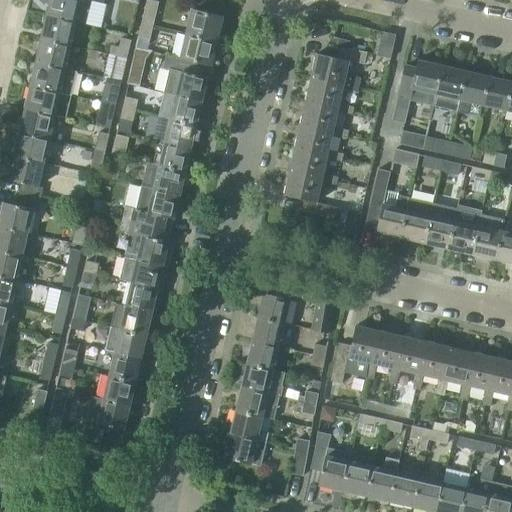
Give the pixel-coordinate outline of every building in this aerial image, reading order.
[(49,0),(46,16),(75,23),(85,25),(90,1),(102,4),(102,0),(49,0)] [(146,0),(140,25),(152,28),(158,3),(157,2),(157,3),(147,1),(148,0),(146,0)] [(191,11),(186,36),(216,42),(222,18),(191,11)] [(46,16),(41,40),(70,47),(75,23),(46,16)] [(152,28),(140,25),(138,37),(149,40),(152,28)] [(166,55),(166,57),(197,64),(197,63),(210,66),(216,42),(186,36),(180,59),(166,55)] [(121,39),(116,59),(125,62),(130,41),(121,39)] [(41,40),(35,63),(72,71),(75,60),(67,58),(70,47),(41,40)] [(316,54),(311,78),(343,85),(341,90),(357,92),(360,78),(345,75),(348,61),(363,65),(366,53),(327,44),(324,56),(316,54)] [(163,93),(175,96),(201,102),(203,94),(204,92),(203,92),(206,80),(207,80),(207,78),(194,75),(197,64),(166,57),(163,68),(169,69),(163,93)] [(125,62),(116,59),(111,80),(120,82),(125,62)] [(418,61),(416,69),(404,66),(392,120),(404,123),(409,101),(432,106),(441,67),(418,61)] [(35,63),(30,87),(59,94),(71,96),(76,72),(72,71),(35,63)] [(432,106),(455,112),(465,72),(441,67),(432,106)] [(469,103),(482,105),(488,78),(465,72),(455,112),(467,114),(469,103)] [(311,78),(305,102),(338,109),(336,113),(352,115),(354,108),(338,104),(341,90),(343,85),(311,78)] [(482,105),(505,111),(511,83),(488,78),(482,105)] [(105,79),(100,102),(115,106),(120,82),(111,80),(105,79)] [(30,87),(24,111),(53,118),(59,94),(30,87)] [(175,96),(169,118),(169,119),(196,126),(196,125),(199,113),(199,111),(201,102),(175,96)] [(125,98),(122,108),(135,111),(137,101),(125,98)] [(115,106),(100,102),(94,126),(109,129),(115,106)] [(305,102),(300,126),(332,132),(331,136),(346,139),(348,131),(333,128),(336,113),(338,109),(305,102)] [(135,111),(122,108),(120,119),(132,121),(135,111)] [(24,111),(19,133),(48,140),(53,118),(24,111)] [(164,142),(164,143),(190,149),(192,140),(193,139),(192,139),(195,127),(196,127),(196,126),(169,119),(169,118),(158,115),(152,139),(164,142)] [(300,126),(295,148),(326,155),(326,160),(341,162),(343,154),(327,151),(331,136),(332,132),(300,126)] [(399,145),(422,150),(425,138),(402,132),(399,145)] [(19,133),(13,159),(42,165),(48,140),(19,133)] [(98,133),(94,151),(104,153),(108,135),(98,133)] [(116,135),(111,155),(123,158),(128,138),(116,135)] [(435,153),(446,155),(448,143),(438,141),(435,153)] [(164,143),(158,165),(185,171),(187,159),(188,160),(188,158),(190,149),(164,143)] [(448,143),(446,155),(456,158),(459,145),(448,143)] [(295,148),(290,170),(321,177),(320,183),(336,186),(337,178),(322,174),(326,160),(326,155),(295,148)] [(395,150),(391,163),(415,168),(418,155),(395,150)] [(104,153),(94,151),(90,169),(99,171),(104,153)] [(482,164),(492,166),(495,154),(485,151),(482,164)] [(495,154),(492,166),(503,168),(506,156),(495,154)] [(123,158),(111,155),(109,165),(121,168),(123,158)] [(421,167),(439,171),(442,160),(424,156),(421,167)] [(18,194),(18,195),(40,201),(43,188),(37,187),(42,165),(13,159),(8,181),(21,184),(20,185),(21,185),(19,194),(18,194)] [(442,160),(439,171),(458,176),(460,165),(442,160)] [(144,176),(141,188),(178,197),(181,187),(182,186),(181,185),(184,173),(184,174),(185,172),(185,171),(158,165),(147,162),(146,163),(148,164),(145,176),(144,176)] [(469,178),(477,180),(474,192),(485,195),(487,182),(490,171),(472,167),(469,178)] [(321,177),(290,170),(284,196),(303,200),(301,212),(339,221),(341,209),(315,203),(320,183),(321,177)] [(390,172),(389,172),(378,170),(372,193),(384,196),(390,172)] [(490,171),(487,182),(505,187),(508,176),(490,171)] [(125,206),(121,220),(163,229),(166,218),(173,220),(174,218),(173,218),(176,206),(177,206),(177,205),(177,204),(178,197),(141,188),(136,209),(125,206)] [(375,232),(399,238),(405,210),(382,205),(384,196),(372,193),(365,222),(377,225),(375,232)] [(3,203),(0,215),(0,228),(26,235),(32,210),(37,211),(40,201),(18,195),(15,206),(3,203)] [(399,238),(424,244),(433,204),(409,198),(406,210),(405,210),(399,238)] [(424,244),(447,249),(455,213),(456,213),(457,209),(433,204),(424,244)] [(447,249),(470,254),(478,218),(456,213),(455,213),(447,249)] [(97,226),(99,217),(90,215),(88,224),(97,226)] [(470,254),(494,260),(500,232),(501,232),(504,220),(480,215),(479,219),(478,218),(470,254)] [(163,229),(121,220),(119,230),(134,233),(130,247),(127,246),(124,256),(136,259),(136,260),(162,266),(164,257),(165,257),(165,256),(167,244),(168,244),(168,242),(160,240),(163,229)] [(72,244),(81,246),(86,229),(76,226),(72,244)] [(0,228),(0,253),(21,258),(26,235),(0,228)] [(494,260),(511,263),(511,234),(501,232),(500,232),(494,260)] [(71,249),(66,268),(76,270),(80,252),(71,249)] [(0,253),(0,277),(16,281),(21,258),(0,253)] [(136,260),(130,283),(157,289),(157,288),(160,276),(160,275),(160,274),(162,266),(136,260)] [(86,261),(83,272),(96,275),(98,264),(86,261)] [(76,270),(66,268),(62,286),(71,288),(76,270)] [(96,275),(83,272),(81,282),(93,285),(96,275)] [(0,277),(0,302),(10,305),(16,281),(0,277)] [(130,283),(125,306),(151,312),(153,304),(154,302),(153,302),(156,290),(157,290),(157,289),(130,283)] [(260,309),(258,318),(284,324),(289,300),(263,294),(262,295),(263,295),(260,307),(259,309),(260,309)] [(78,295),(72,319),(85,321),(90,298),(78,295)] [(59,296),(55,314),(65,317),(69,298),(59,296)] [(310,331),(329,334),(335,301),(316,297),(310,331)] [(0,302),(0,327),(5,329),(10,305),(0,302)] [(125,306),(119,330),(146,337),(146,335),(148,323),(149,323),(149,321),(151,312),(125,306)] [(65,317),(55,314),(51,333),(60,335),(65,317)] [(252,340),(252,341),(278,347),(284,324),(258,318),(256,326),(255,326),(255,328),(252,340)] [(85,321),(72,319),(70,329),(82,332),(85,321)] [(348,358),(368,362),(370,363),(377,331),(355,326),(350,346),(338,343),(330,381),(341,384),(348,358)] [(119,330),(113,354),(140,360),(142,351),(143,349),(142,349),(145,337),(146,337),(119,330)] [(377,364),(391,368),(394,368),(401,337),(377,331),(370,363),(368,362),(365,378),(373,380),(377,364)] [(400,370),(415,373),(417,374),(424,342),(401,337),(394,368),(391,368),(389,383),(396,385),(400,370)] [(249,356),(247,364),(284,373),(273,370),(278,347),(252,341),(251,342),(252,342),(249,354),(248,356),(249,356)] [(423,375),(438,379),(440,379),(448,348),(424,342),(417,374),(415,373),(412,389),(420,390),(423,375)] [(48,343),(44,361),(53,363),(58,345),(48,343)] [(314,345),(312,355),(324,358),(326,347),(314,345)] [(447,381),(462,384),(463,385),(471,353),(448,348),(440,379),(438,379),(436,394),(443,396),(447,381)] [(470,386),(485,389),(487,390),(494,358),(471,353),(463,385),(462,384),(459,400),(467,401),(470,386)] [(113,354),(108,376),(135,383),(135,382),(137,370),(138,370),(138,368),(140,360),(113,354)] [(64,355),(61,365),(74,368),(76,358),(64,355)] [(324,358),(312,355),(310,366),(322,368),(324,358)] [(493,391),(508,395),(510,396),(511,388),(511,362),(494,358),(487,390),(485,389),(482,405),(490,407),(493,391)] [(53,363),(44,361),(39,379),(49,382),(53,363)] [(241,388),(279,397),(280,397),(282,387),(281,386),(284,373),(247,364),(244,373),(244,375),(241,387),(241,388)] [(74,368),(61,365),(59,376),(71,379),(74,368)] [(108,376),(103,399),(129,405),(131,397),(132,396),(131,396),(134,384),(135,383),(108,376)] [(312,383),(311,390),(319,392),(320,385),(312,383)] [(235,411),(262,417),(273,420),(279,397),(241,388),(240,389),(241,389),(238,401),(237,401),(237,402),(238,402),(235,411)] [(56,389),(48,418),(60,421),(66,397),(72,398),(73,393),(56,389)] [(32,408),(42,411),(46,392),(37,390),(32,408)] [(305,392),(303,402),(315,405),(317,394),(305,392)] [(129,405),(103,399),(91,396),(84,427),(108,433),(109,427),(123,430),(124,428),(123,428),(126,416),(127,416),(127,415),(129,405)] [(315,405),(303,402),(301,413),(313,415),(315,405)] [(321,406),(319,420),(333,423),(335,408),(321,406)] [(230,433),(229,434),(266,443),(268,433),(258,431),(262,417),(235,411),(233,420),(233,421),(230,433)] [(362,425),(381,429),(383,420),(364,416),(362,425)] [(383,420),(381,429),(399,434),(401,424),(383,420)] [(432,423),(430,431),(440,433),(448,435),(450,429),(456,431),(457,426),(447,424),(443,425),(432,423)] [(425,451),(428,440),(430,431),(412,426),(409,436),(421,439),(418,449),(425,451)] [(440,433),(430,431),(428,440),(446,444),(448,435),(440,433)] [(318,485),(341,491),(348,462),(349,462),(351,454),(327,448),(330,435),(317,432),(315,448),(310,470),(321,472),(318,485)] [(266,443),(229,434),(229,435),(230,435),(227,447),(226,447),(226,449),(225,457),(224,457),(224,458),(260,467),(266,443)] [(456,447),(475,451),(477,441),(459,437),(456,447)] [(296,439),(294,450),(307,452),(309,442),(296,439)] [(477,441),(475,451),(493,455),(495,445),(477,441)] [(307,452),(294,450),(290,474),(302,476),(307,452)] [(364,496),(388,502),(395,473),(394,472),(397,461),(385,458),(383,470),(371,467),(364,496)] [(341,491),(364,496),(371,467),(349,462),(348,462),(341,491)] [(388,502),(412,507),(418,478),(395,473),(388,502)] [(412,507),(433,511),(435,511),(442,483),(418,478),(412,507)] [(459,511),(484,511),(491,482),(480,480),(478,492),(465,489),(459,511)] [(511,511),(511,487),(491,482),(484,511),(511,511)] [(435,511),(459,511),(465,489),(442,483),(435,511)]
